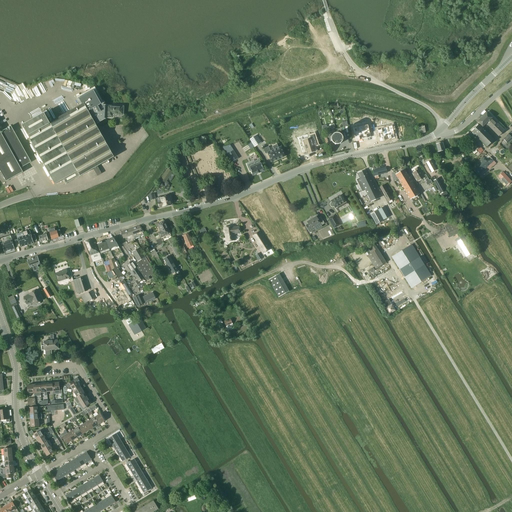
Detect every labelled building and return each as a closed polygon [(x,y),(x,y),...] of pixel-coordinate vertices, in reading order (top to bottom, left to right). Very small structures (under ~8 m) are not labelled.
[(78,99),(82,105),(84,103),(95,124),(107,117),(113,118),(113,115),(123,115),(123,106),(102,105),(93,90),(78,99)] [(44,113),(22,125),(55,184),(63,179),(66,183),(114,157),(95,124),(84,103),(82,105),(50,123),(44,113)] [(482,127),(486,123),(492,118),(490,116),(486,112),(477,121),(478,122),(482,127)] [(492,118),(486,123),(498,136),(504,131),(496,123),(492,118)] [(364,123),(352,126),(355,141),(367,139),(364,123)] [(471,132),(486,147),(494,140),(479,125),(471,132)] [(0,130),(0,170),(6,182),(23,172),(21,168),(31,162),(11,126),(1,132),(0,130)] [(386,129),(374,132),(376,143),(388,140),(386,129)] [(511,138),(511,137),(511,132),(511,131),(508,134),(503,139),(507,143),(508,144),(511,140),(511,138)] [(299,141),(298,142),(299,147),(300,147),(302,154),(314,151),(312,142),(314,142),(312,132),(307,133),(308,137),(298,140),(299,141)] [(335,145),(335,144),(340,143),(340,144),(341,143),(340,143),(342,138),(339,134),(338,134),(333,135),(333,136),(331,140),(331,141),(332,141),(335,144),(335,145)] [(253,137),(249,140),(254,147),(261,143),(256,136),(256,135),(253,137)] [(467,148),(474,155),(477,152),(479,154),(483,150),(474,141),(471,145),(467,148)] [(442,143),(436,144),(438,152),(439,152),(440,154),(443,153),(442,151),(444,150),(442,143)] [(265,154),(267,153),(271,163),(285,157),(281,146),(278,147),(277,144),(272,146),(274,149),(270,151),(268,147),(263,149),(265,154)] [(230,145),(223,147),(227,155),(233,151),(230,145)] [(471,168),(478,175),(494,161),(487,154),(471,168)] [(260,172),(264,170),(259,160),(256,161),(257,163),(248,167),(249,171),(250,171),(252,175),(256,173),(257,174),(260,173),(260,172)] [(436,169),(431,160),(425,163),(430,173),(436,169)] [(97,166),(93,169),(97,176),(101,173),(97,166)] [(373,170),(374,176),(387,173),(386,167),(373,170)] [(418,167),(415,169),(416,171),(412,173),(417,181),(424,177),(425,180),(428,178),(426,174),(424,176),(418,167)] [(164,174),(160,179),(161,180),(165,182),(168,177),(172,171),(169,169),(167,168),(164,174)] [(395,175),(410,199),(419,194),(404,169),(395,175)] [(360,178),(357,180),(358,183),(362,182),(371,201),(380,198),(366,170),(357,173),(360,178)] [(502,172),(497,176),(506,186),(511,182),(502,172)] [(447,195),(440,182),(438,179),(434,182),(442,197),(447,195)] [(380,187),(388,202),(392,199),(386,189),(387,189),(385,185),(380,187)] [(331,203),(330,204),(330,205),(331,206),(332,207),(333,207),(334,206),(335,207),(345,201),(342,195),(331,201),(332,202),(331,203)] [(160,197),(155,199),(157,204),(158,204),(159,205),(159,207),(162,207),(166,206),(171,205),(171,202),(169,196),(169,197),(167,197),(160,199),(160,197)] [(385,206),(378,210),(383,220),(390,216),(385,206)] [(334,215),(328,219),(334,228),(339,225),(334,215)] [(305,226),(309,232),(315,229),(314,226),(320,223),(321,225),(324,223),(320,217),(317,219),(316,216),(307,222),(308,224),(305,226)] [(162,232),(159,233),(161,239),(170,235),(170,234),(164,222),(158,224),(162,232)] [(444,227),(450,237),(460,232),(455,222),(444,227)] [(139,226),(130,229),(135,238),(141,236),(142,238),(145,237),(144,235),(139,226)] [(225,229),(224,230),(224,231),(224,232),(225,232),(226,241),(234,240),(233,234),(240,233),(239,226),(232,227),(232,226),(224,228),(225,229)] [(135,238),(130,229),(121,232),(123,238),(125,238),(127,243),(134,241),(135,240),(135,238)] [(30,230),(23,233),(27,245),(34,243),(33,242),(37,241),(35,234),(31,236),(30,230)] [(50,233),(52,239),(58,237),(58,236),(61,235),(59,230),(56,231),(50,233)] [(257,244),(263,253),(271,248),(265,239),(264,239),(260,232),(253,236),(257,243),(257,244)] [(27,245),(23,233),(16,235),(18,240),(14,241),(16,247),(20,246),(20,247),(27,245)] [(192,241),(188,233),(182,236),(186,244),(187,248),(194,245),(193,244),(192,241)] [(39,236),(41,242),(48,240),(46,234),(39,236)] [(4,252),(14,249),(11,236),(0,238),(0,246),(2,246),(4,252)] [(113,238),(106,241),(107,243),(107,244),(107,245),(108,247),(109,249),(118,246),(113,238)] [(94,239),(85,241),(88,248),(92,260),(100,257),(98,249),(96,246),(94,239)] [(461,243),(458,245),(466,258),(474,253),(466,240),(461,243)] [(98,243),(97,244),(100,252),(109,249),(108,247),(107,245),(107,244),(107,243),(106,241),(98,243)] [(366,247),(370,254),(377,250),(375,247),(377,246),(375,241),(372,243),(366,247)] [(391,257),(410,289),(431,277),(411,245),(391,257)] [(132,252),(137,262),(145,257),(140,248),(132,252)] [(150,252),(158,266),(162,263),(154,249),(150,252)] [(385,263),(377,250),(370,254),(367,256),(375,269),(385,263)] [(27,260),(29,265),(30,268),(33,267),(34,271),(39,269),(37,265),(40,264),(37,256),(27,260)] [(164,259),(171,271),(172,273),(174,272),(175,272),(177,276),(178,275),(180,278),(181,277),(180,274),(178,270),(169,256),(164,259)] [(137,262),(135,264),(137,268),(140,271),(143,276),(145,279),(146,281),(149,279),(148,277),(155,273),(153,270),(150,265),(145,257),(137,262)] [(114,259),(108,260),(111,270),(118,266),(114,259)] [(127,265),(131,271),(136,268),(137,267),(135,264),(132,261),(127,265)] [(133,274),(135,277),(139,273),(138,272),(140,271),(137,268),(136,268),(131,271),(129,272),(132,275),(133,274)] [(60,272),(56,273),(58,281),(69,278),(66,269),(60,271),(60,272)] [(139,273),(135,277),(137,280),(135,281),(139,286),(145,282),(139,273)] [(278,298),(289,292),(279,274),(268,280),(278,298)] [(83,277),(73,280),(77,294),(87,291),(83,277)] [(29,294),(29,295),(24,297),(27,304),(27,303),(26,302),(31,300),(33,304),(36,303),(37,304),(38,304),(39,304),(40,303),(40,302),(43,300),(38,290),(29,294)] [(92,290),(81,296),(85,303),(96,297),(94,294),(92,290)] [(113,297),(119,307),(128,301),(122,291),(113,297)] [(152,292),(143,297),(146,303),(148,303),(156,299),(152,292)] [(8,298),(11,304),(14,302),(16,302),(13,295),(8,298)] [(139,295),(133,298),(138,307),(143,304),(139,295)] [(389,300),(383,303),(386,307),(389,312),(395,309),(392,303),(391,304),(389,300)] [(232,318),(224,322),(226,326),(232,324),(231,321),(233,321),(232,318)] [(132,323),(128,325),(130,329),(134,327),(138,334),(146,329),(140,319),(132,323)] [(44,345),(41,346),(42,350),(44,350),(45,354),(45,358),(52,357),(51,349),(57,349),(57,340),(44,341),(44,345)] [(161,343),(151,349),(154,353),(164,348),(161,343)] [(71,393),(73,392),(80,387),(77,382),(74,384),(72,381),(66,385),(67,393),(67,394),(71,393)] [(59,382),(52,383),(53,391),(53,394),(62,394),(61,387),(59,387),(59,382)] [(73,392),(77,397),(81,394),(84,393),(80,387),(73,392)] [(77,397),(74,399),(77,404),(80,403),(87,398),(84,393),(81,394),(77,397)] [(87,398),(80,403),(83,408),(90,404),(87,398)] [(29,408),(29,414),(38,414),(37,407),(35,407),(35,404),(28,405),(28,408),(29,408)] [(5,408),(0,409),(0,413),(1,423),(1,422),(6,421),(6,422),(9,422),(9,416),(8,410),(5,411),(5,408)] [(100,414),(95,417),(99,424),(104,421),(100,414)] [(95,417),(89,420),(93,427),(99,424),(95,417)] [(89,420),(84,424),(88,431),(93,427),(89,420)] [(84,424),(78,427),(83,434),(88,431),(84,424)] [(78,427),(73,430),(77,437),(83,434),(78,427)] [(40,430),(33,434),(37,440),(44,435),(46,434),(47,433),(45,430),(44,431),(41,430),(40,430)] [(73,430),(67,434),(72,441),(77,437),(73,430)] [(44,435),(37,440),(40,445),(47,441),(45,437),(47,436),(46,434),(44,435)] [(72,441),(67,434),(62,437),(66,444),(72,441)] [(108,438),(112,444),(120,439),(116,434),(108,438)] [(112,444),(115,450),(123,445),(120,439),(112,444)] [(40,445),(43,450),(50,446),(47,441),(40,445)] [(115,450),(119,456),(127,451),(123,445),(115,450)] [(50,446),(43,450),(47,456),(54,452),(50,446)] [(127,451),(119,456),(122,462),(130,457),(127,451)] [(86,452),(81,456),(85,464),(91,460),(86,452)] [(81,456),(75,459),(79,467),(85,464),(81,456)] [(75,459),(69,463),(74,470),(79,467),(75,459)] [(126,464),(130,470),(137,465),(134,459),(126,464)] [(69,463),(63,466),(68,474),(74,470),(69,463)] [(130,470),(133,476),(141,471),(137,465),(130,470)] [(63,466),(58,470),(62,477),(68,474),(63,466)] [(13,467),(5,468),(6,474),(1,475),(0,472),(0,478),(1,479),(3,478),(6,477),(6,478),(10,478),(10,473),(14,473),(13,467)] [(62,477),(58,470),(52,473),(56,481),(62,477)] [(133,476),(136,481),(144,477),(141,471),(133,476)] [(99,475),(93,479),(97,485),(103,482),(99,475)] [(136,481),(140,487),(148,482),(144,477),(136,481)] [(93,479),(88,482),(92,489),(97,485),(93,479)] [(88,482),(82,486),(86,492),(92,489),(88,482)] [(148,482),(140,487),(143,493),(148,490),(151,488),(148,482)] [(82,486),(77,489),(81,496),(86,492),(82,486)] [(24,493),(27,499),(34,495),(31,489),(24,493)] [(77,489),(71,492),(75,499),(81,496),(77,489)] [(75,499),(71,492),(65,496),(69,502),(75,499)] [(27,499),(31,504),(37,500),(34,495),(27,499)] [(111,496),(106,499),(110,506),(115,502),(111,496)] [(106,499),(100,502),(104,509),(110,506),(106,499)] [(31,504),(34,509),(40,505),(37,500),(31,504)] [(153,501),(134,511),(153,511),(158,509),(153,501)] [(12,502),(7,505),(11,511),(16,508),(12,502)] [(100,502),(94,506),(98,511),(104,509),(100,502)]
